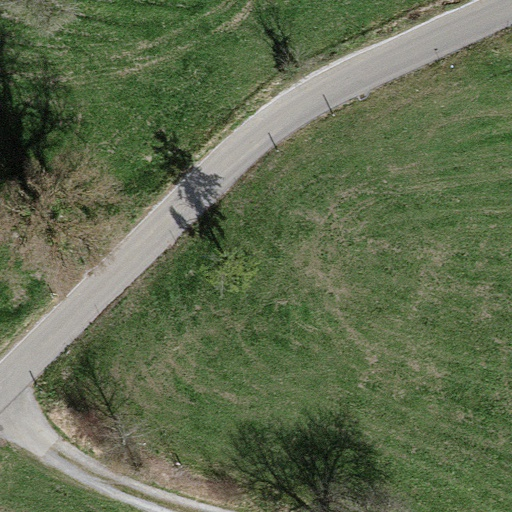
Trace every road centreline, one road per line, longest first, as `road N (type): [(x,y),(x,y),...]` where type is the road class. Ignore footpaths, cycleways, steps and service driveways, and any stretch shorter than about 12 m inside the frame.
road 1 (unclassified): [(511,5),(281,114),(0,390)]
road 2 (track): [(201,511),(82,474),(0,408)]
